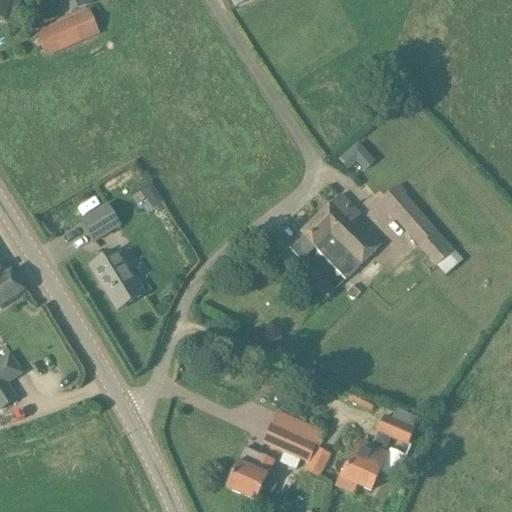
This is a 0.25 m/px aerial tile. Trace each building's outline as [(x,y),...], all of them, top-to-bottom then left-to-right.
[(19,0),(0,0),(0,21),(16,24),(19,0)] [(88,6),(86,0),(65,0),(68,11),(88,6)] [(100,34),(89,9),(35,32),(46,57),(100,34)] [(358,143),(339,160),(348,171),(357,163),(364,172),(375,163),(358,143)] [(147,200),(158,193),(152,183),(140,190),(147,200)] [(454,251),(397,186),(380,202),(436,266),(454,251)] [(320,216),(363,262),(382,245),(356,217),(359,215),(341,196),(320,216)] [(120,226),(108,206),(82,222),(94,242),(120,226)] [(363,262),(320,216),(301,234),(344,280),(363,262)] [(145,294),(118,250),(90,267),(118,311),(145,294)] [(0,279),(9,274),(0,260),(0,279)] [(0,306),(24,291),(11,272),(9,274),(0,279),(0,306)] [(335,292),(318,274),(299,291),(316,309),(335,292)] [(0,374),(0,410),(17,400),(7,385),(0,374)] [(413,418),(396,410),(392,419),(384,416),(377,432),(408,446),(415,430),(409,427),(413,418)] [(310,431),(275,416),(262,444),(291,457),(290,461),(295,463),(297,459),(299,460),(310,431)] [(353,455),(351,458),(345,455),(338,459),(335,467),(337,475),(343,478),(342,478),(371,491),(387,454),(369,446),(365,447),(361,448),(358,450),(355,452),(353,455)] [(274,461),(244,448),(238,463),(226,489),(256,502),(267,476),(274,461)] [(331,455),(315,448),(304,471),(320,478),(331,455)]
